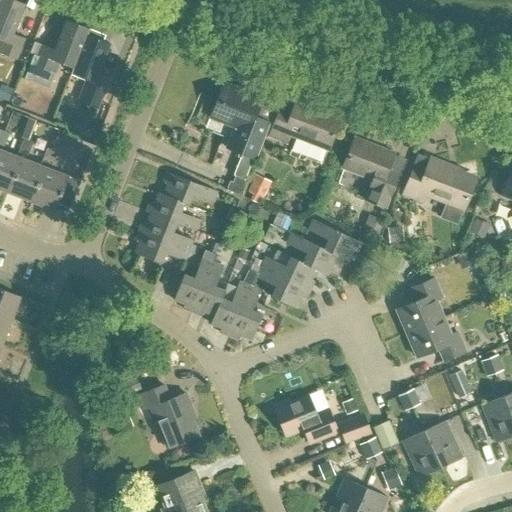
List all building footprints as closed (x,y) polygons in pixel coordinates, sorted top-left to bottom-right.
[(0,0),(0,40),(1,41),(0,44),(0,53),(17,60),(25,39),(13,34),(25,4),(14,0),(0,0)] [(40,52),(34,67),(54,75),(59,64),(73,69),(74,69),(87,35),(88,35),(90,30),(66,21),(54,50),(42,46),(40,52)] [(73,69),(71,74),(86,80),(82,91),(78,102),(98,110),(102,99),(110,78),(98,73),(109,44),(88,35),(87,35),(74,69),(73,69)] [(31,53),(35,55),(39,56),(40,52),(42,46),(35,43),(31,53)] [(264,99),(224,83),(210,118),(236,128),(228,149),(256,159),(270,122),(257,117),(264,99)] [(1,86),(0,88),(0,98),(9,101),(12,91),(1,86)] [(335,151),(346,121),(314,109),(315,107),(297,100),(292,113),(280,108),(270,136),(288,143),(291,134),(335,151)] [(0,190),(8,193),(21,158),(18,156),(3,151),(10,134),(1,130),(0,132),(0,190)] [(8,193),(31,202),(57,137),(56,137),(51,150),(47,149),(40,165),(27,160),(33,143),(24,140),(18,156),(21,158),(8,193)] [(57,137),(31,202),(55,212),(58,204),(71,209),(81,182),(68,177),(69,176),(54,171),(66,141),(57,137)] [(365,200),(386,208),(399,174),(387,170),(393,154),(355,139),(344,167),(374,178),(365,200)] [(456,225),(474,178),(449,169),(449,167),(430,159),(426,172),(413,167),(401,198),(420,205),(425,194),(446,202),(439,218),(456,225)] [(511,210),(511,211),(511,212),(511,168),(501,195),(511,199),(511,210)] [(169,184),(165,195),(186,203),(190,205),(194,195),(214,203),(218,193),(168,173),(164,182),(169,184)] [(253,194),(250,199),(259,204),(262,198),(270,181),(256,174),(248,191),(253,194)] [(229,181),(226,189),(240,196),(246,180),(235,176),(232,182),(229,181)] [(151,214),(177,224),(197,232),(202,221),(182,213),(186,203),(165,195),(159,193),(155,205),(150,203),(147,212),(151,214)] [(142,223),(138,232),(189,252),(194,240),(174,232),(177,224),(151,214),(146,225),(142,223)] [(372,230),(377,218),(368,215),(363,226),(372,230)] [(480,236),(485,223),(474,219),(469,232),(480,236)] [(325,249),(341,258),(349,261),(354,250),(358,252),(362,243),(314,220),(309,230),(329,240),(325,249)] [(264,237),(264,238),(272,241),(277,228),(270,225),(264,237)] [(402,226),(387,228),(389,243),(404,241),(402,226)] [(189,252),(138,232),(135,241),(139,243),(135,253),(161,264),(165,253),(185,261),(189,252)] [(309,253),(304,262),(304,263),(316,269),(328,275),(333,264),(337,266),(341,258),(325,249),(293,234),(288,243),(309,253)] [(206,251),(203,258),(212,261),(214,254),(206,251)] [(241,251),(238,258),(245,261),(248,254),(241,251)] [(469,252),(456,257),(461,270),(474,265),(469,252)] [(267,257),(262,266),(312,290),(316,280),(311,278),(316,269),(304,263),(304,262),(293,256),(288,267),(267,257)] [(144,257),(137,273),(151,280),(158,264),(144,257)] [(184,309),(193,312),(213,262),(212,261),(203,258),(195,279),(184,275),(175,300),(186,305),(184,309)] [(204,312),(215,316),(223,299),(226,291),(215,287),(223,266),(213,262),(193,312),(202,316),(204,312)] [(312,290),(262,266),(258,276),(278,286),(273,297),(297,309),(302,297),(307,299),(312,290)] [(397,309),(407,333),(443,317),(436,301),(443,298),(434,278),(413,287),(418,300),(397,309)] [(220,333),(230,337),(250,285),(240,282),(232,302),(223,299),(215,316),(212,324),(222,328),(220,333)] [(250,285),(230,337),(239,340),(241,335),(252,340),(262,315),(252,310),(260,289),(250,285)] [(0,316),(12,321),(21,297),(0,289),(0,316)] [(0,343),(2,345),(12,321),(0,316),(0,343)] [(443,317),(407,333),(417,358),(438,349),(444,361),(466,352),(457,332),(450,335),(443,317)] [(136,363),(140,353),(120,345),(116,355),(136,363)] [(489,357),(495,373),(502,370),(496,354),(489,357)] [(486,376),(495,373),(489,357),(480,360),(486,376)] [(470,392),(460,370),(448,375),(457,397),(470,392)] [(117,385),(123,397),(141,390),(136,377),(117,385)] [(170,400),(164,384),(139,394),(145,410),(151,407),(167,449),(199,436),(193,420),(196,419),(186,393),(170,400)] [(419,403),(412,388),(397,395),(404,409),(419,403)] [(511,392),(503,396),(511,418),(511,392)] [(274,406),(286,435),(303,428),(309,442),(337,431),(328,410),(315,415),(308,396),(291,402),(290,399),(274,406)] [(511,435),(511,418),(503,396),(482,404),(497,441),(511,435)] [(341,403),(346,415),(357,410),(352,398),(341,403)] [(364,414),(356,417),(337,424),(344,444),(371,434),(364,414)] [(397,443),(387,420),(371,427),(381,449),(397,443)] [(445,421),(424,430),(440,468),(461,459),(445,421)] [(440,468),(424,430),(403,440),(420,477),(440,468)] [(365,459),(381,452),(374,436),(358,444),(365,459)] [(318,466),(323,481),(335,476),(329,461),(318,466)] [(394,468),(381,474),(388,490),(401,485),(394,468)] [(147,475),(150,483),(165,478),(162,469),(147,475)] [(206,500),(194,471),(157,486),(166,509),(162,510),(163,511),(206,511),(202,501),(206,500)] [(355,511),(366,488),(345,478),(330,511),(355,511)] [(366,488),(355,511),(380,511),(387,497),(366,488)]
